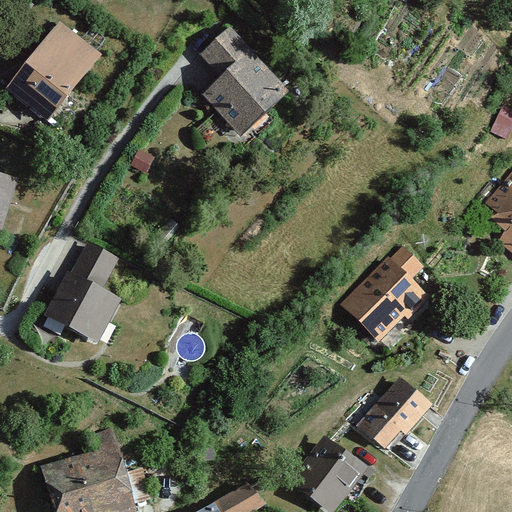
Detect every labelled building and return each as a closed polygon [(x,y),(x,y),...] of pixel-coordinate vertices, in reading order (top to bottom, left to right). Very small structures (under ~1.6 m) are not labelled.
[(52,23),(0,90),(39,120),(91,53),(52,23)] [(285,100),(231,34),(198,60),(211,75),(192,90),(234,142),(285,100)] [(0,176),(0,218),(13,181),(0,176)] [(495,243),(511,256),(511,186),(504,180),(492,193),(486,218),(497,231),(495,243)] [(342,297),(383,342),(436,294),(418,274),(427,265),(404,240),(342,297)] [(81,243),(39,316),(91,345),(120,296),(102,286),(115,263),(81,243)] [(379,450),(396,431),(403,437),(429,408),(395,377),(371,405),(371,417),(362,437),(379,450)] [(282,484),(324,511),(326,511),(362,468),(319,438),(282,484)] [(34,467),(45,511),(127,511),(110,446),(34,467)] [(248,488),(203,511),(263,511),(270,509),(248,488)]
